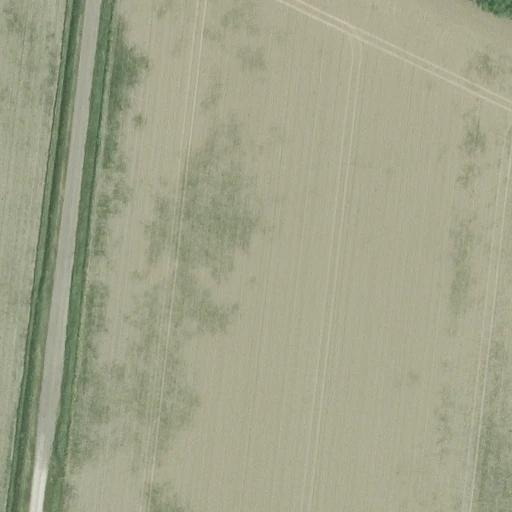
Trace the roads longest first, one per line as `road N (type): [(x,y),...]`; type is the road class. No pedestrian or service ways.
road 1 (track): [(97,0),(63,288)]
road 2 (unclassified): [(37,511),(63,288)]
